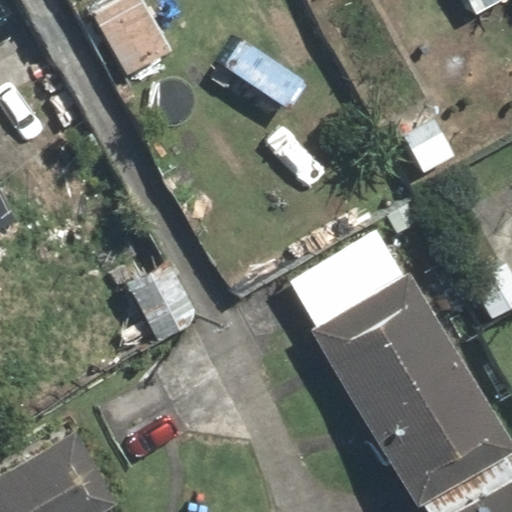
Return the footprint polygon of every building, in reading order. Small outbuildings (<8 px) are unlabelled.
[(126,0),(85,0),(69,10),(109,78),(156,51),(126,0)] [(494,0),(443,0),(457,23),(494,0)] [(323,87),(272,122),(293,151),(344,117),(323,87)] [(417,101),(379,125),(410,176),(448,152),(417,101)] [(153,259),(110,283),(143,343),(186,319),(153,259)] [(387,506),(492,444),(394,278),(289,340),(387,506)] [(81,511),(107,497),(65,425),(0,462),(0,511),(81,511)] [(511,511),(511,478),(499,457),(404,511),(511,511)]
